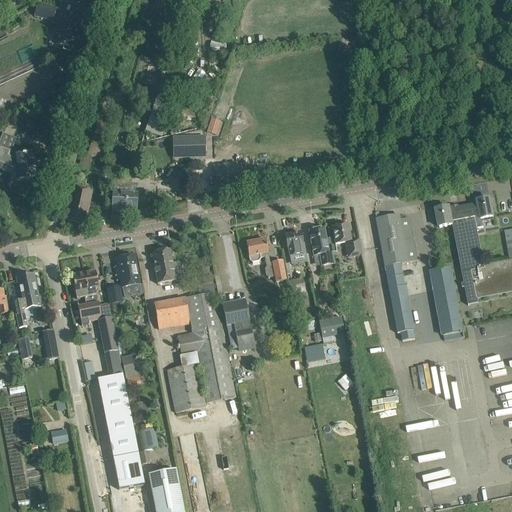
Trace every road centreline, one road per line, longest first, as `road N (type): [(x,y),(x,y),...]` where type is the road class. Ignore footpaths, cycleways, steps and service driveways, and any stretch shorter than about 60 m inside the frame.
road 1 (secondary): [(46,247),(511,160)]
road 2 (unclassified): [(99,511),(46,247)]
road 3 (unclassified): [(46,247),(122,0)]
road 4 (unknown): [(381,183),(419,231),(435,354)]
